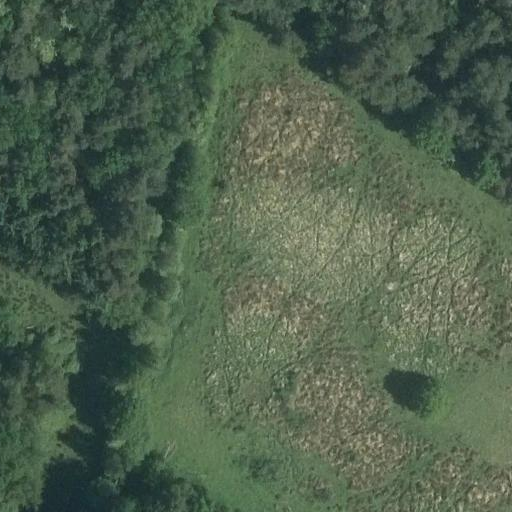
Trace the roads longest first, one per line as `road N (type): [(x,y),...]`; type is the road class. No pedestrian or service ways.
road 1 (track): [(124,327),(196,0)]
road 2 (track): [(124,327),(79,511)]
road 3 (track): [(0,233),(124,327)]
